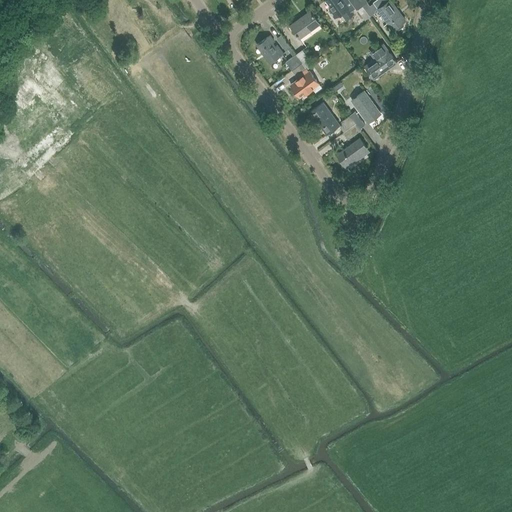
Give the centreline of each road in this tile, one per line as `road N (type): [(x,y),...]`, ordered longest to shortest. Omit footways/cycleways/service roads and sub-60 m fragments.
road 1 (residential): [(355,206),(368,199),(399,114),(425,0)]
road 2 (residential): [(355,206),(337,196),(223,39)]
